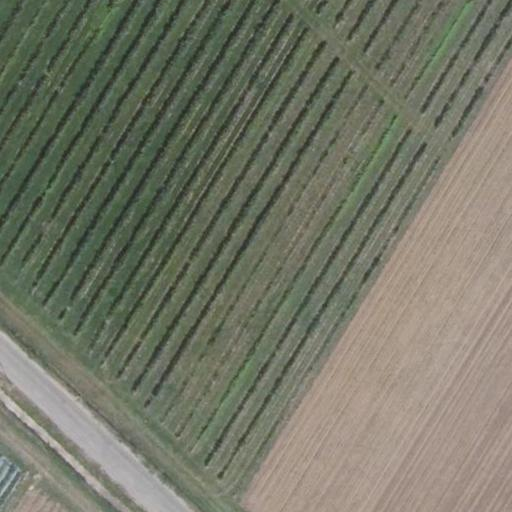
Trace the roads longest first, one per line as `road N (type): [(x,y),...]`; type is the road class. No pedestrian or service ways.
road 1 (track): [(290,0),(511,214)]
road 2 (track): [(0,306),(220,511)]
road 3 (unclassified): [(0,361),(157,511)]
